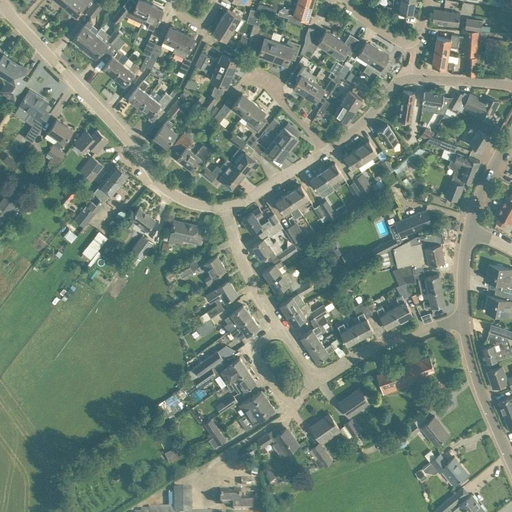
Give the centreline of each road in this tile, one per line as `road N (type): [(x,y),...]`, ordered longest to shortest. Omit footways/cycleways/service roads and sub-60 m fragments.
road 1 (residential): [(323,151),(236,203),(191,203),(155,179),(0,0)]
road 2 (tertiary): [(511,463),(470,359),(463,320)]
road 3 (residential): [(453,322),(385,344),(316,381)]
road 4 (residential): [(278,328),(244,269),(227,214)]
road 5 (residential): [(278,328),(253,351),(280,395),(316,381)]
